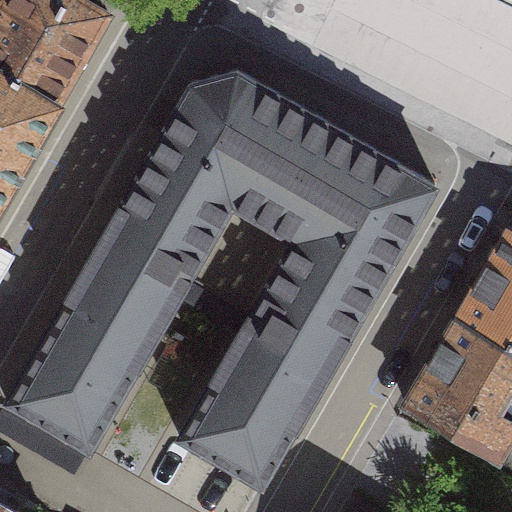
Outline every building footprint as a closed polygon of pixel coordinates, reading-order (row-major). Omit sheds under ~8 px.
[(102,36),(39,0),(0,0),(0,99),(48,128),(102,36)] [(240,78),(188,91),(7,403),(95,450),(234,216),(292,246),(182,443),(262,493),(438,191),(240,78)] [(0,218),(51,129),(0,100),(0,218)] [(391,432),(489,490),(511,451),(511,255),(498,247),(391,432)] [(0,511),(48,511),(0,485),(0,511)]
